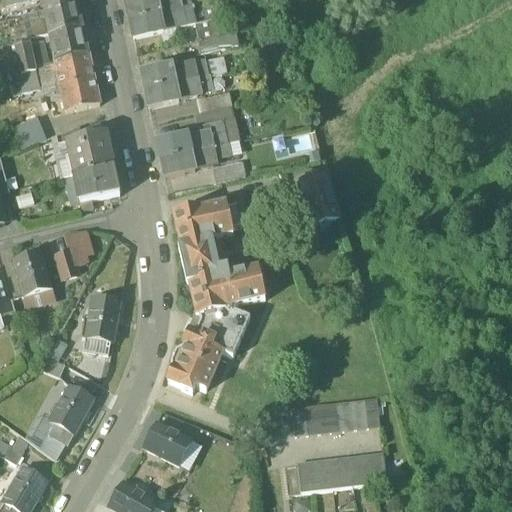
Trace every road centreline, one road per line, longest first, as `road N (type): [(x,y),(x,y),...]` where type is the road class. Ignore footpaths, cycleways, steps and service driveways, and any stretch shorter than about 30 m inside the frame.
road 1 (residential): [(150,213),(166,304),(162,344),(146,392),(79,511)]
road 2 (residential): [(101,0),(150,213)]
road 3 (residential): [(0,251),(150,213)]
